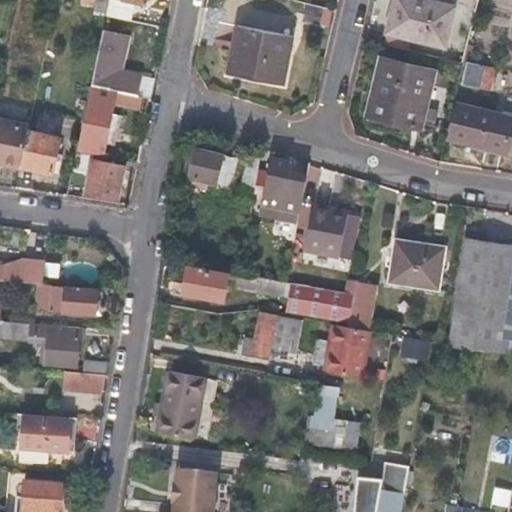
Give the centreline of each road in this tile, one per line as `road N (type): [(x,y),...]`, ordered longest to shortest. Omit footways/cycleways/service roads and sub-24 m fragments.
road 1 (residential): [(104,511),(151,228)]
road 2 (residential): [(322,149),(511,193)]
road 3 (residential): [(170,108),(322,149)]
road 4 (residential): [(358,0),(322,149)]
road 5 (residential): [(0,207),(151,228)]
road 6 (residential): [(151,228),(170,108)]
